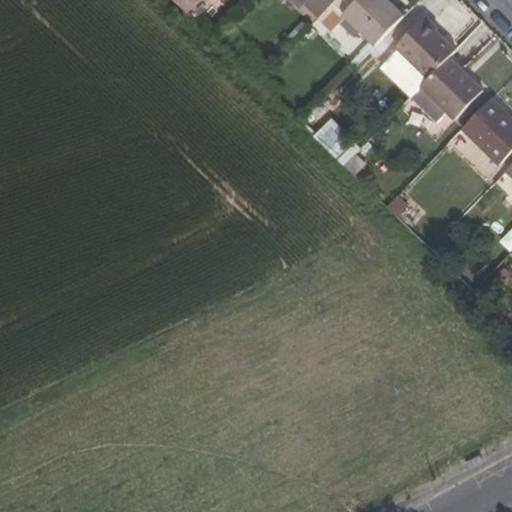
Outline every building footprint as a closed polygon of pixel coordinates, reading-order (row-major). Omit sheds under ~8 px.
[(199,0),(171,0),(186,14),(199,0)] [(291,0),(292,0),(294,0),(301,0),(306,5),(305,6),(318,18),(335,0),(291,0)] [(358,0),(344,15),(376,46),(406,15),(389,0),(358,0)] [(427,79),(449,57),(456,50),(424,19),(395,49),(427,79)] [(454,121),(484,90),(449,57),(427,79),(410,97),(435,122),(444,112),(454,121)] [(501,166),(511,154),(511,118),(492,99),(462,130),(501,166)]
